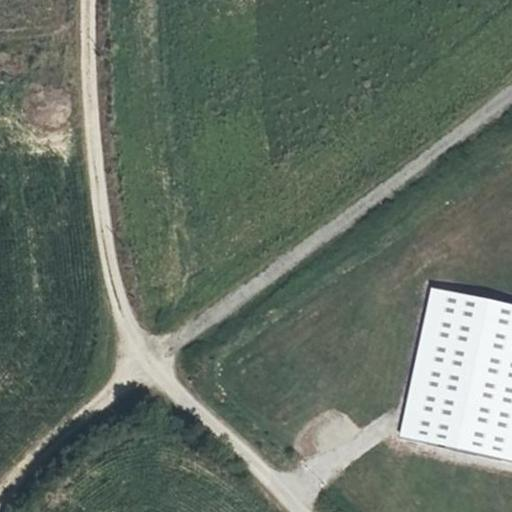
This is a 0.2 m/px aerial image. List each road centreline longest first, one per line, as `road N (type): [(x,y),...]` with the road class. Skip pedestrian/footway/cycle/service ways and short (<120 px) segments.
road 1 (track): [(149,361),(511,88)]
road 2 (track): [(85,0),(103,241),(121,313),(149,361)]
road 3 (track): [(149,361),(300,511)]
road 4 (track): [(0,506),(56,443),(149,361)]
